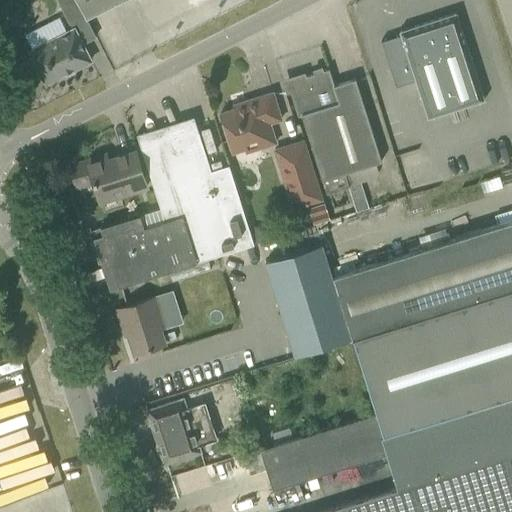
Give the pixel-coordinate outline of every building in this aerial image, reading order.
[(77,0),(58,0),(70,24),(86,16),(77,0)] [(77,0),(86,16),(117,0),(77,0)] [(401,35),(381,41),(396,86),(415,79),(428,118),(485,99),(457,12),(400,30),(401,35)] [(25,34),(33,49),(30,51),(40,70),(37,71),(42,81),(45,80),(46,83),(63,74),(65,77),(76,71),(74,69),(91,60),(83,43),(74,27),(67,31),(59,17),(25,34)] [(383,160),(355,78),(334,84),(329,68),(287,81),(298,117),(304,115),(325,179),(383,160)] [(234,104),(235,108),(221,112),(232,146),(257,138),(261,148),(277,143),(271,123),(282,120),(273,92),(234,104)] [(103,235),(95,237),(102,261),(109,259),(117,287),(254,243),(229,164),(211,170),(199,131),(143,149),(166,221),(146,228),(142,215),(100,228),(103,235)] [(304,139),(273,148),(293,209),(324,199),(304,139)] [(99,197),(146,184),(136,151),(108,160),(106,154),(71,165),(78,186),(94,181),(99,197)] [(501,182),(500,178),(499,176),(498,176),(486,180),(480,181),(484,193),(503,187),(501,182)] [(446,203),(443,195),(435,197),(437,206),(446,203)] [(325,202),(309,207),(314,223),(330,219),(325,202)] [(511,288),(511,220),(334,276),(353,337),(353,338),(511,288)] [(267,239),(270,232),(254,225),(251,231),(254,242),(267,239)] [(353,337),(334,276),(323,244),(266,262),(294,355),(353,337)] [(376,412),(388,453),(506,417),(500,398),(511,394),(511,288),(353,338),(376,412)] [(156,296),(117,308),(123,325),(127,324),(135,352),(165,343),(160,328),(165,326),(156,296)] [(147,409),(164,463),(201,451),(198,443),(215,438),(204,404),(187,409),(183,397),(147,409)] [(273,488),(388,453),(376,412),(260,448),(273,488)] [(407,511),(511,511),(511,462),(509,452),(511,451),(511,437),(506,417),(388,453),(399,486),(407,511)] [(407,511),(399,486),(315,511),(407,511)]
